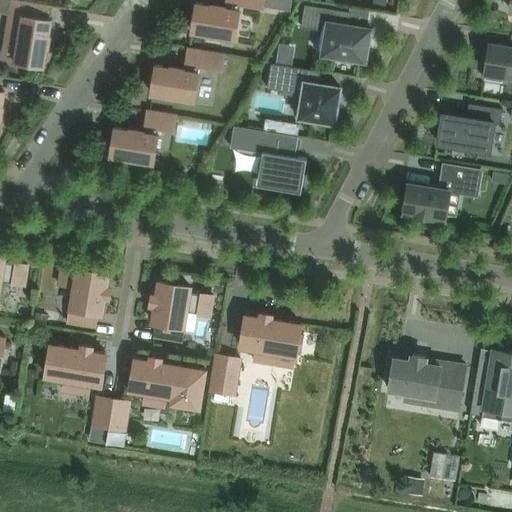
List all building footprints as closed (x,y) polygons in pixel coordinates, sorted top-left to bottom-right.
[(15,61),(43,66),(50,19),(43,18),(45,5),(17,0),(10,0),(8,14),(11,14),(6,40),(18,41),(15,61)] [(262,7),(263,0),(225,0),(225,7),(196,3),(191,31),(234,38),(239,4),(262,7)] [(371,28),(366,27),(349,24),(351,11),(304,3),(300,26),(311,28),(311,27),(326,29),(322,53),(337,55),(336,59),(352,62),(353,58),(366,60),(366,58),(365,58),(370,29),(371,29),(371,28)] [(489,44),(484,78),(485,79),(485,78),(501,80),(502,75),(511,76),(511,32),(511,33),(509,46),(489,42),(489,44)] [(224,54),(187,49),(184,70),(155,65),(151,93),(193,100),(199,66),(221,70),(224,54)] [(270,62),(266,87),(282,90),(283,85),(303,88),(298,116),(337,122),(340,103),(337,102),(340,86),(318,83),(320,70),(270,62)] [(466,116),(445,113),(443,122),(440,122),(437,142),(489,150),(493,120),(499,121),(501,108),(468,102),(466,116)] [(175,115),(147,111),(143,132),(115,127),(110,155),(152,162),(158,128),(173,130),(175,115)] [(234,125),(230,146),(262,152),(263,152),(259,180),(271,182),(271,184),(301,189),(306,157),(294,155),(297,135),(234,125)] [(449,190),(460,192),(476,194),(480,169),(443,163),(439,187),(408,182),(403,211),(417,214),(417,218),(430,220),(430,216),(445,218),(449,190)] [(492,173),(491,182),(506,185),(507,175),(492,173)] [(0,283),(0,281),(24,285),(27,265),(4,261),(4,256),(0,255),(0,283)] [(72,293),(67,322),(95,326),(97,312),(102,313),(104,297),(107,297),(109,287),(106,286),(108,273),(76,268),(75,273),(63,271),(60,291),(72,293)] [(154,305),(151,321),(156,322),(154,336),(181,341),(186,312),(210,315),(213,295),(189,291),(190,286),(158,281),(156,294),(153,294),(151,304),(154,305)] [(35,311),(34,319),(45,321),(47,313),(35,311)] [(260,316),(246,314),(241,346),(256,348),(254,359),(274,363),(276,352),(295,355),(297,346),(301,346),(303,332),(299,332),(300,323),(271,318),(271,315),(261,313),(260,316)] [(511,339),(507,339),(505,350),(481,346),(470,412),(482,414),(482,416),(511,420),(511,339)] [(91,350),(92,347),(81,345),(80,348),(51,343),(45,375),(64,378),(62,390),(83,393),(85,382),(100,384),(105,352),(91,350)] [(458,409),(465,365),(424,358),(425,356),(412,354),(412,356),(390,352),(387,371),(391,372),(388,388),(405,391),(404,400),(458,409)] [(240,357),(216,353),(210,390),(214,390),(213,400),(228,402),(230,393),(234,394),(240,357)] [(205,369),(190,366),(160,362),(161,358),(150,357),(150,360),(135,357),(130,389),(145,392),(143,403),(164,407),(166,395),(185,398),(186,393),(201,396),(205,369)] [(25,390),(28,376),(18,373),(14,388),(25,390)] [(108,427),(113,398),(97,396),(93,424),(108,427)] [(129,401),(113,398),(108,427),(124,429),(129,401)] [(108,427),(106,439),(122,441),(124,429),(108,427)] [(459,455),(433,451),(429,475),(455,479),(459,455)] [(408,476),(405,492),(421,494),(424,478),(408,476)] [(461,489),(459,500),(474,503),(476,491),(461,489)]
